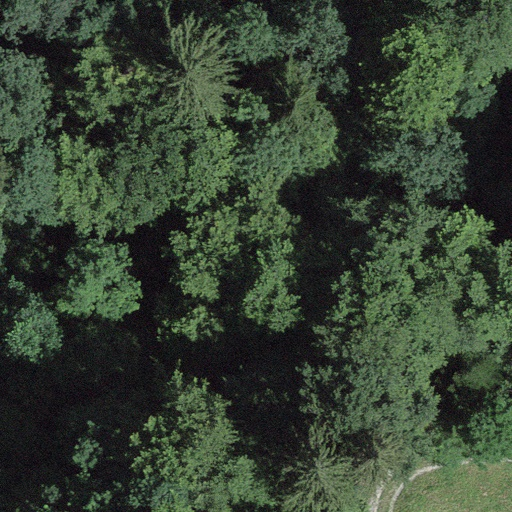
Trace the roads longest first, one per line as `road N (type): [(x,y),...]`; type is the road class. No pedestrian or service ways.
road 1 (track): [(0,261),(97,130),(115,0)]
road 2 (track): [(349,511),(368,458),(511,453)]
